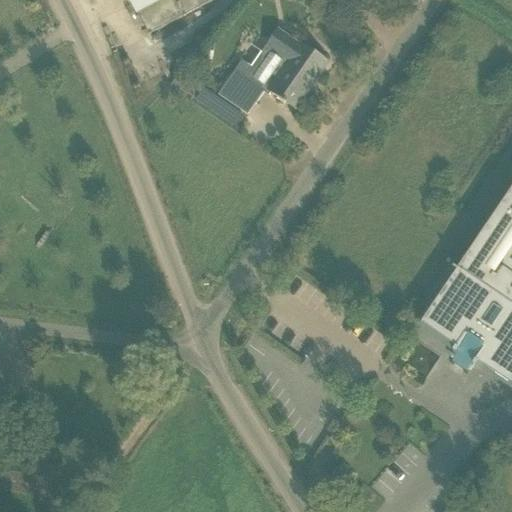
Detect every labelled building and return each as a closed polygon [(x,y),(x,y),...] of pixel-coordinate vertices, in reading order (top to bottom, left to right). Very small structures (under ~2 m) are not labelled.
[(129,0),(137,14),(138,14),(149,35),(214,0),(129,0)] [(278,32),(268,47),(267,46),(245,78),(235,72),(227,83),(219,95),(248,115),(264,93),(269,97),(271,93),(281,100),(280,101),(284,104),(285,103),(295,110),(309,90),(305,87),(310,79),(314,82),(327,63),(302,46),(301,48),(278,32)] [(190,78),(180,72),(170,86),(180,93),(190,78)] [(511,189),(457,271),(511,308),(511,189)] [(511,308),(457,271),(453,269),(453,270),(457,273),(421,326),(455,350),(453,354),(456,356),(459,352),(475,363),(472,367),(476,369),(478,365),(511,388),(511,308)] [(329,440),(337,452),(345,446),(337,434),(329,440)] [(80,466),(0,453),(0,489),(75,502),(80,466)]
